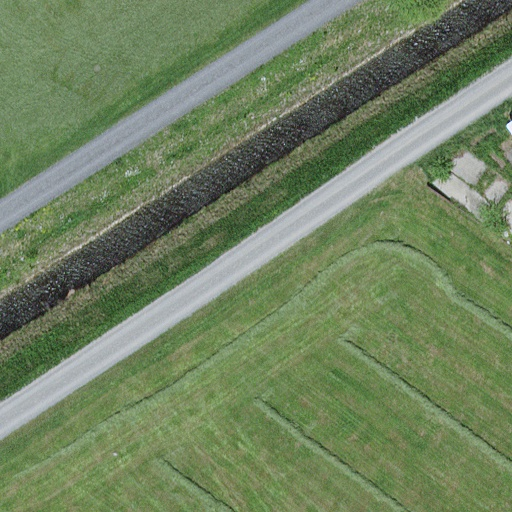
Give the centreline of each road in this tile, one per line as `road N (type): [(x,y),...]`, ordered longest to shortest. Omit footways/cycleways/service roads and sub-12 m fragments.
road 1 (track): [(0,426),(511,91)]
road 2 (track): [(0,220),(348,0)]
